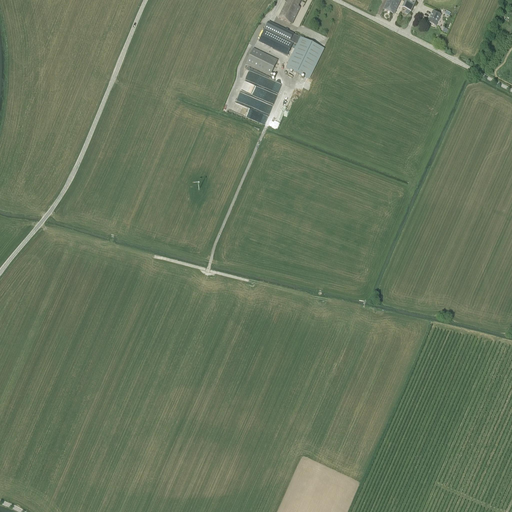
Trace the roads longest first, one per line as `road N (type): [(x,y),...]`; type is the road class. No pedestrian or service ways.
road 1 (unclassified): [(146,0),(66,189),(0,272)]
road 2 (track): [(511,343),(434,326),(353,511)]
road 3 (track): [(207,271),(284,85)]
road 4 (unclassified): [(511,91),(333,0)]
